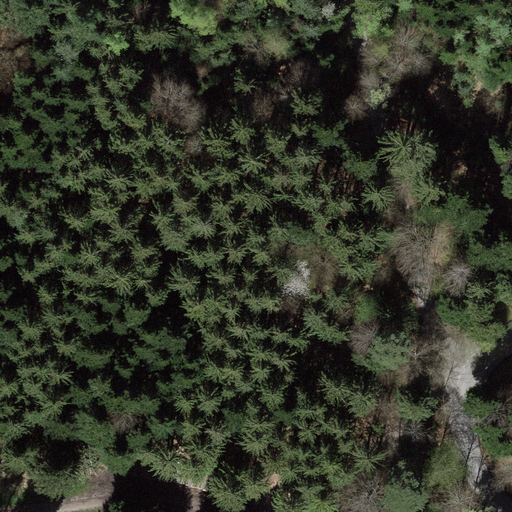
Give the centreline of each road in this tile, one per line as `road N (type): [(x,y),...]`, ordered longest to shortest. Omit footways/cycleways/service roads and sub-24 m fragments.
road 1 (unclassified): [(463,383),(440,343),(383,157),(348,0)]
road 2 (track): [(311,511),(108,501),(23,511)]
road 3 (track): [(463,383),(427,406),(320,511)]
road 4 (unclassified): [(505,511),(468,456),(463,383)]
